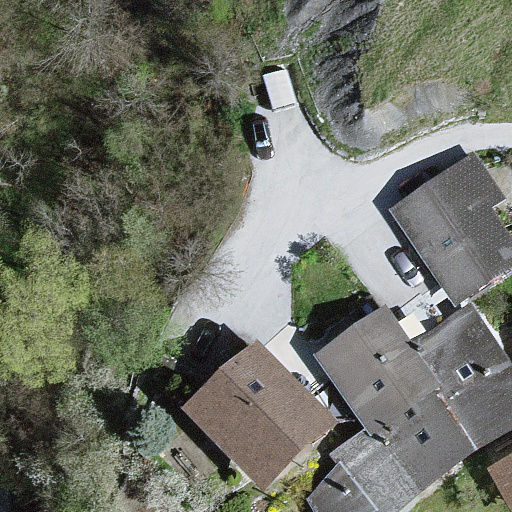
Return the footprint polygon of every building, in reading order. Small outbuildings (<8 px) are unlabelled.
[(501,186),(471,142),(386,199),(458,305),(511,268),(511,216),(498,196),(501,186)] [(418,339),(387,299),(322,350),(387,434),(452,384),(418,339)] [(511,429),(511,367),(463,305),(418,339),(452,384),(387,434),(431,491),(511,429)] [(255,335),(188,406),(280,493),(347,421),(255,335)] [(511,450),(489,465),(511,503),(511,450)]
